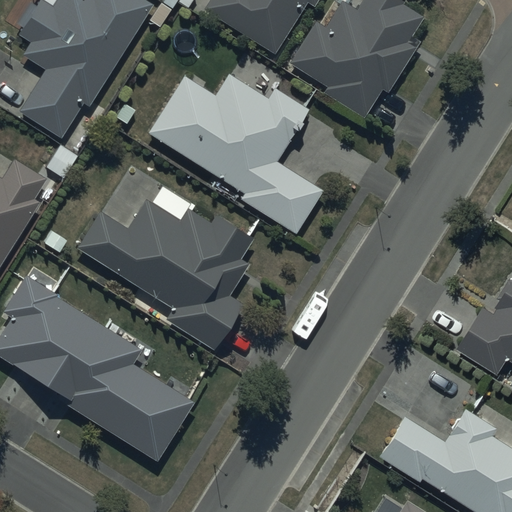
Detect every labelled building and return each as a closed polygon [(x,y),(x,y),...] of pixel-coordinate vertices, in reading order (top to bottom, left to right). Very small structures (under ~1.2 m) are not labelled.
[(86,106),(150,3),(145,0),(53,0),(50,5),(42,0),(36,0),(16,33),(28,40),(20,54),(43,68),(17,110),(59,135),(80,102),(86,106)] [(207,0),(202,9),(273,51),(303,1),(312,6),(315,0),(207,0)] [(314,20),(288,63),(325,84),(321,90),(363,115),(379,87),(386,90),(418,39),(410,35),(422,15),(398,0),(361,0),(356,9),(341,0),(340,0),(324,26),(314,20)] [(181,75),(145,131),(240,191),(237,197),(294,233),(321,189),(275,160),(308,108),(274,86),(267,97),(226,72),(212,94),(181,75)] [(81,115),(76,111),(57,140),(60,142),(44,166),(61,177),(96,125),(93,123),(103,108),(91,100),(81,115)] [(0,260),(36,199),(32,197),(43,177),(13,159),(2,177),(0,176),(0,260)] [(100,209),(75,246),(171,306),(163,318),(213,349),(242,303),(228,294),(248,263),(239,257),(251,239),(213,214),(209,220),(187,206),(180,218),(145,196),(127,226),(100,209)] [(484,305),(458,345),(497,371),(507,356),(511,359),(511,272),(493,303),(497,305),(493,310),(484,305)] [(10,315),(0,330),(0,354),(63,397),(61,400),(154,462),(193,402),(131,361),(140,347),(24,275),(2,310),(10,315)] [(403,415),(378,455),(417,481),(419,477),(475,511),(511,511),(511,447),(492,435),(496,428),(463,407),(443,439),(403,415)] [(396,511),(425,511),(405,499),(396,511)]
